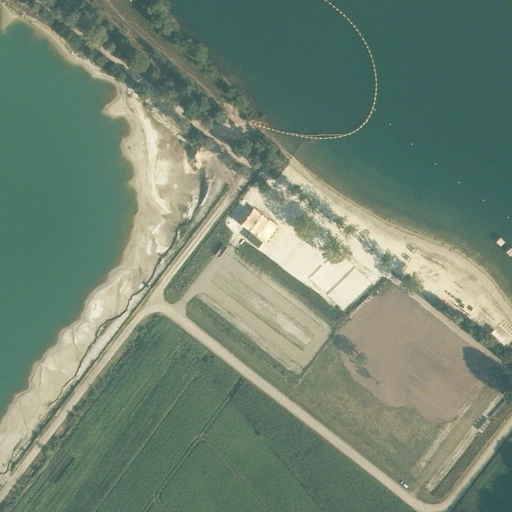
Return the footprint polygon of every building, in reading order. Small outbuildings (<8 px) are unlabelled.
[(258,176),(257,176),(265,182),(268,178),(261,172),(258,176)] [(245,208),(236,220),(241,224),(250,212),(245,208)] [(250,234),(246,239),(258,248),(262,243),(250,234)] [(362,305),(350,322),(361,330),(373,313),(362,305)] [(432,369),(450,349),(405,310),(392,324),(399,330),(394,336),(432,369)] [(366,343),(370,347),(375,340),(371,337),(366,343)] [(393,390),(403,377),(378,356),(367,369),(393,390)] [(423,391),(447,413),(464,395),(440,373),(423,391)] [(394,388),(399,394),(411,384),(405,378),(394,388)]
